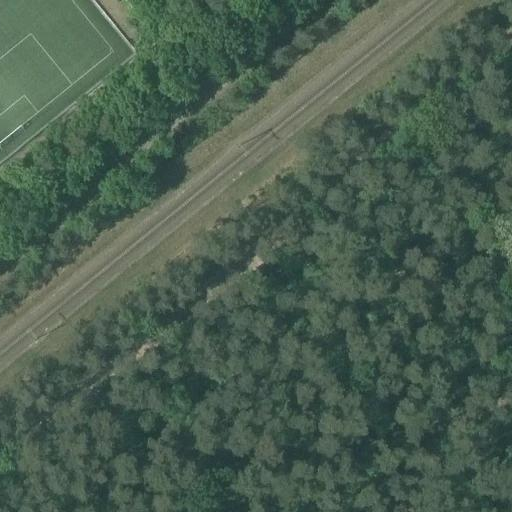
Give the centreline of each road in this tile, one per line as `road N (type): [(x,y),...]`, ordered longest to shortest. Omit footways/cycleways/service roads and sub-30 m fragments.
road 1 (unknown): [(0,450),(511,36)]
road 2 (unclassified): [(0,259),(311,0)]
